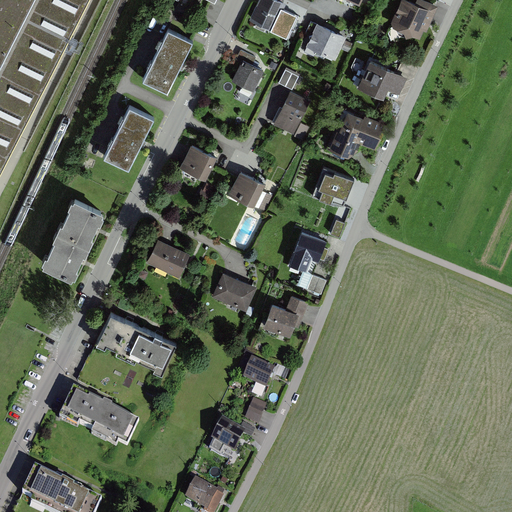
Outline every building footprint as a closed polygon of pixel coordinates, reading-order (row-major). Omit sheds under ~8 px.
[(0,0),(0,179),(89,0),(0,0)] [(288,1),(286,0),(258,0),(251,18),(289,37),(300,12),(285,6),(288,1)] [(433,10),(409,0),(400,0),(388,30),(418,43),(433,10)] [(318,22),(307,45),(335,59),(347,35),(318,22)] [(168,27),(143,78),(168,91),(194,39),(168,27)] [(241,62),(229,84),(249,95),(264,69),(246,60),(244,64),(241,62)] [(406,80),(367,63),(355,89),(377,99),(382,90),(398,97),(406,80)] [(286,69),(279,82),(292,89),(299,76),(286,69)] [(315,102),(290,90),(274,125),(307,140),(313,126),(305,122),(315,102)] [(130,104),(104,155),(129,168),(155,117),(130,104)] [(348,110),(339,130),(338,129),(329,148),(349,156),(358,149),(361,143),(376,149),(387,123),(365,113),(364,117),(348,110)] [(218,156),(191,143),(180,167),(206,180),(218,156)] [(356,176),(327,163),(314,193),(345,205),(356,176)] [(229,194),(254,207),(266,183),(240,170),(229,194)] [(61,216),(57,224),(89,239),(93,231),(92,230),(99,215),(100,215),(104,208),(103,207),(104,205),(75,191),(74,194),(72,193),(68,200),(70,201),(63,217),(61,216)] [(346,220),(337,216),(331,231),(340,235),(346,220)] [(85,247),(89,239),(57,224),(53,232),(55,233),(48,249),(46,248),(42,255),(44,256),(43,259),(72,272),(73,270),(75,270),(78,263),(77,262),(84,247),(85,247)] [(307,271),(312,260),(318,262),(327,241),(302,230),(295,247),(294,247),(287,262),(303,269),(307,271)] [(192,257),(158,241),(146,268),(179,283),(192,257)] [(307,271),(303,269),(298,282),(307,286),(313,273),(307,271)] [(212,296),(247,311),(257,287),(223,271),(212,296)] [(313,273),(307,286),(307,287),(321,292),(327,279),(313,273)] [(287,308),(299,313),(295,326),(299,327),(309,302),(292,295),(287,308)] [(272,303),(263,325),(291,336),(295,326),(299,313),(287,308),(272,303)] [(180,341),(110,311),(97,342),(167,372),(180,341)] [(243,379),(267,389),(276,369),(252,359),(243,379)] [(140,420),(75,388),(60,419),(78,428),(80,424),(94,431),(92,435),(117,447),(119,443),(127,447),(140,420)] [(245,419),(258,425),(267,404),(254,398),(245,419)] [(223,420),(212,441),(235,453),(246,431),(223,420)] [(23,490),(34,495),(32,499),(58,511),(94,511),(102,496),(82,486),(83,485),(57,473),(57,474),(36,464),(23,490)] [(216,511),(225,496),(218,492),(219,491),(196,479),(186,499),(205,509),(204,511),(205,511),(216,511)]
